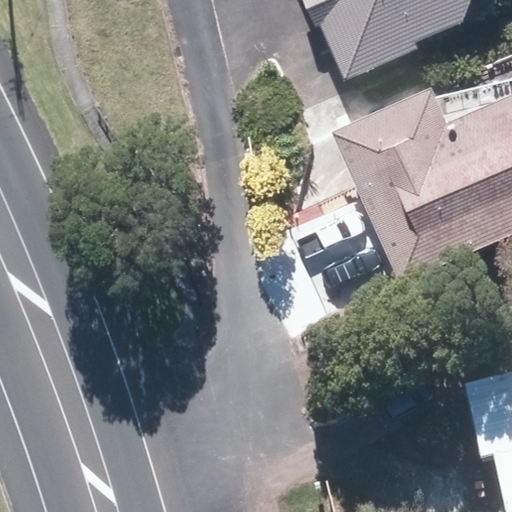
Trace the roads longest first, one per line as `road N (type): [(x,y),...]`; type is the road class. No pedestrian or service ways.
road 1 (primary): [(98,511),(0,248)]
road 2 (unknown): [(83,470),(242,422)]
